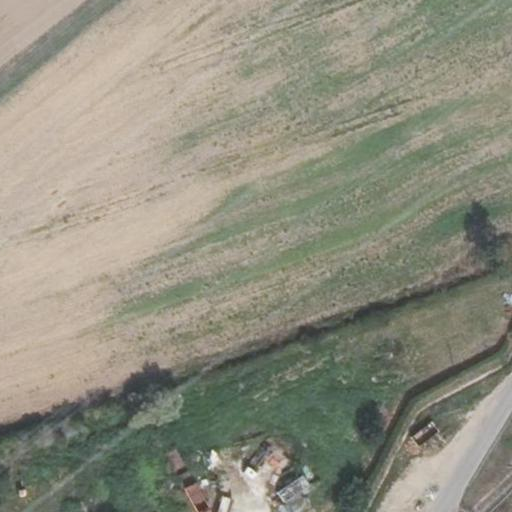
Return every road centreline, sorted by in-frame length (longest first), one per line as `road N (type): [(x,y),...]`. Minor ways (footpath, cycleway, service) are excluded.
road 1 (unclassified): [(511,395),(443,511)]
road 2 (track): [(106,0),(0,82)]
